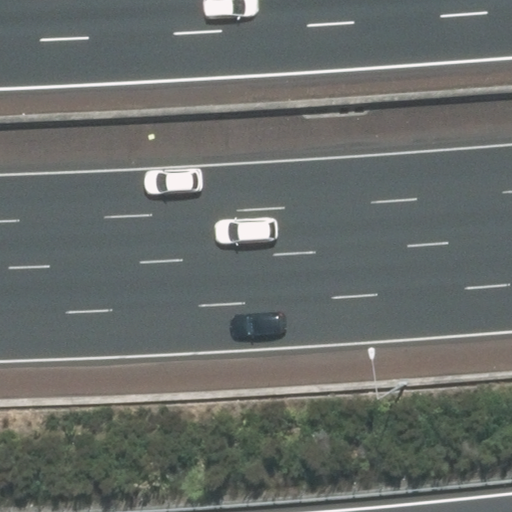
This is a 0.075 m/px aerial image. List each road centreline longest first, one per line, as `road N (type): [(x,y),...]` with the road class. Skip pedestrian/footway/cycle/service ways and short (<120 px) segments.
road 1 (motorway): [(511,189),(0,219)]
road 2 (motorway): [(0,44),(511,16)]
